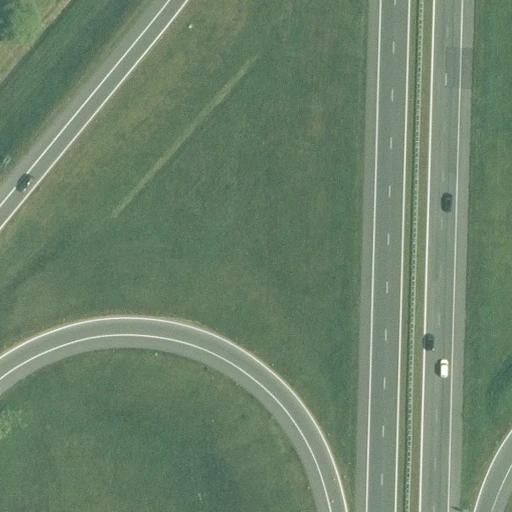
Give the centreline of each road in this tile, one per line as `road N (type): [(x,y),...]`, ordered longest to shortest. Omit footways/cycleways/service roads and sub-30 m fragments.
road 1 (motorway): [(434,511),(450,0)]
road 2 (motorway): [(394,0),(380,511)]
road 3 (motorway): [(0,373),(35,351),(89,334),(150,334),(213,351),(288,410),(332,511)]
road 4 (motorway): [(175,0),(0,213)]
